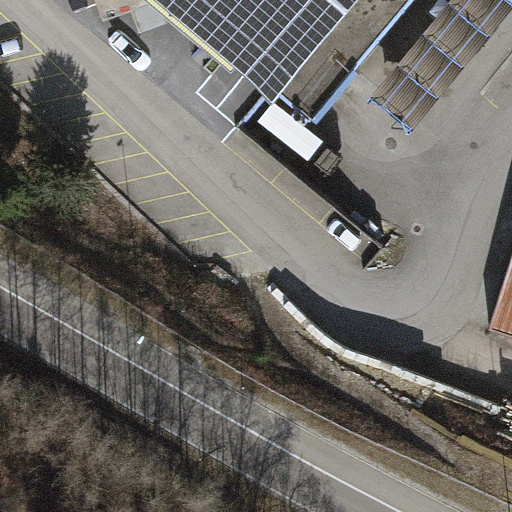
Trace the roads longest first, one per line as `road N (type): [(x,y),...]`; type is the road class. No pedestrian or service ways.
road 1 (unknown): [(14,0),(168,161),(304,281),(356,292),(437,261)]
road 2 (motorway): [(372,511),(0,306)]
